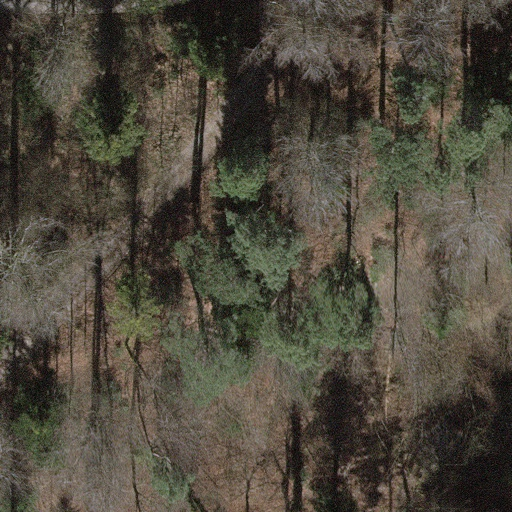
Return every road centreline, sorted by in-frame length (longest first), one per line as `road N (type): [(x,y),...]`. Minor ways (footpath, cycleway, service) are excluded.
road 1 (track): [(324,0),(0,383)]
road 2 (track): [(0,4),(42,9),(160,0)]
